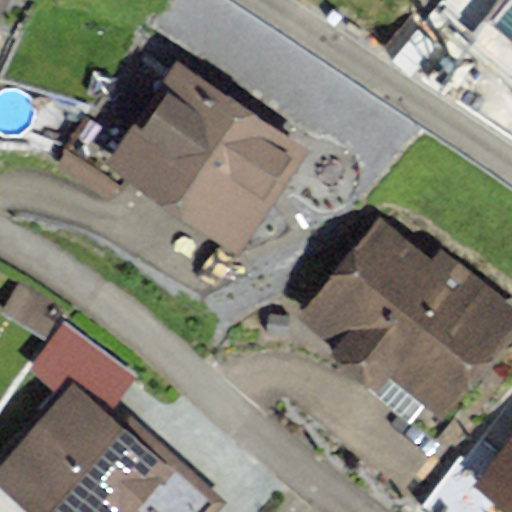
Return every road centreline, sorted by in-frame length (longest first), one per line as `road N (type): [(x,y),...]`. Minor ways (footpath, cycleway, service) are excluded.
road 1 (residential): [(0,238),(117,313),(358,511)]
road 2 (unclassified): [(511,169),(259,0)]
